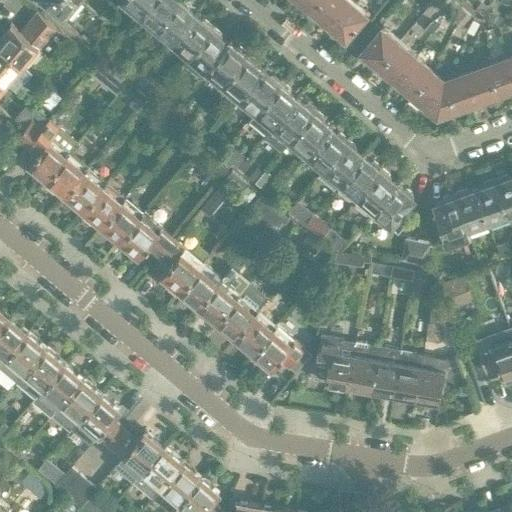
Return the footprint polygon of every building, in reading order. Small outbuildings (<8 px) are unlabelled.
[(46,0),(63,14),(75,0),(46,0)] [(124,0),(139,12),(148,0),(124,0)] [(148,0),(139,12),(156,26),(177,0),(148,0)] [(187,3),(183,0),(177,0),(156,26),(172,40),(195,12),(187,6),(187,3)] [(301,0),(311,8),(317,0),(301,0)] [(317,0),(311,8),(328,22),(329,20),(346,0),(317,0)] [(351,0),(346,0),(329,20),(328,22),(346,37),(366,12),(351,0)] [(482,0),(480,0),(475,7),(481,12),(488,5),(482,0)] [(488,5),(481,12),(488,17),(494,10),(488,5)] [(452,17),(457,21),(466,10),(461,6),(452,17)] [(57,27),(37,10),(29,20),(49,36),(57,27)] [(466,10),(457,21),(461,25),(471,14),(466,10)] [(202,18),(195,12),(172,40),(188,53),(212,24),(205,18),(202,18)] [(432,18),(425,26),(431,31),(438,23),(432,18)] [(473,32),(479,21),(473,18),(467,29),(473,32)] [(49,54),(66,34),(57,27),(49,36),(29,20),(21,29),(11,21),(0,34),(0,45),(22,63),(37,44),(49,54)] [(201,72),(205,67),(228,40),(221,34),(220,31),(212,24),(188,53),(184,58),(201,72)] [(381,25),(361,50),(378,64),(399,40),(381,25)] [(104,53),(112,44),(106,39),(105,40),(101,36),(94,45),(104,53)] [(229,38),(228,40),(205,67),(222,81),(247,51),(240,45),(237,45),(229,38)] [(399,40),(378,64),(396,79),(397,77),(416,54),(399,40)] [(112,44),(104,53),(109,58),(117,48),(112,44)] [(0,45),(0,76),(6,81),(22,63),(0,45)] [(255,57),(247,51),(222,81),(239,96),(264,67),(256,60),(255,57)] [(416,54),(397,77),(396,79),(413,93),(433,68),(416,54)] [(511,66),(508,54),(487,62),(498,92),(511,86),(511,66)] [(487,62),(466,69),(477,99),(498,92),(487,62)] [(270,73),(264,67),(239,96),(256,110),(281,79),(274,73),(270,73)] [(139,68),(132,77),(137,82),(145,72),(139,68)] [(433,68),(413,93),(437,114),(457,107),(446,76),(444,77),(433,68)] [(466,69),(446,76),(457,107),(477,99),(466,69)] [(145,72),(137,82),(143,86),(150,77),(145,72)] [(270,128),(273,124),(297,95),(289,89),(289,86),(281,79),(256,110),(253,114),(270,128)] [(153,80),(145,89),(153,95),(161,86),(153,80)] [(129,104),(135,109),(143,99),(137,94),(129,104)] [(163,104),(170,109),(178,100),(171,94),(163,104)] [(304,101),(297,95),(273,124),(290,138),(316,108),(307,101),(304,101)] [(143,99),(135,109),(141,114),(149,104),(143,99)] [(178,100),(170,109),(177,115),(185,106),(178,100)] [(189,120),(196,112),(191,108),(184,115),(189,120)] [(323,114),(316,108),(290,138),(307,153),(330,125),(331,124),(323,117),(323,114)] [(51,114),(42,125),(32,117),(16,136),(35,152),(27,162),(35,168),(33,171),(44,180),(70,149),(80,137),(51,114)] [(168,131),(174,136),(182,127),(176,122),(168,131)] [(337,131),(330,125),(307,153),(324,167),(348,138),(340,131),(337,131)] [(188,132),(182,127),(174,136),(180,141),(188,132)] [(210,142),(217,133),(212,128),(204,138),(210,142)] [(355,144),(348,138),(324,167),(341,181),(364,154),(356,147),(355,144)] [(70,149),(44,180),(55,189),(57,187),(64,193),(88,164),(70,149)] [(238,150),(230,159),(237,166),(245,157),(238,150)] [(371,159),(364,154),(341,181),(357,194),(381,166),(374,159),(371,159)] [(212,171),(220,177),(229,166),(221,159),(212,171)] [(88,164),(64,193),(72,199),(70,201),(81,210),(107,180),(88,164)] [(256,166),(249,175),(255,180),(263,171),(256,166)] [(389,172),(381,166),(357,194),(374,209),(397,181),(390,175),(389,172)] [(271,173),(265,168),(263,171),(255,180),(261,185),(271,173)] [(232,169),(228,174),(244,186),(248,182),(232,169)] [(507,172),(495,177),(508,212),(511,210),(511,173),(508,175),(507,172)] [(485,183),(476,186),(487,220),(508,212),(495,177),(484,181),(485,183)] [(234,187),(224,179),(200,206),(210,215),(234,187)] [(107,180),(81,210),(92,219),(94,217),(101,223),(125,195),(107,180)] [(397,181),(374,209),(398,229),(407,217),(401,212),(414,196),(413,194),(412,191),(407,187),(404,187),(397,181)] [(277,199),(285,189),(279,185),(272,194),(277,199)] [(128,197),(142,206),(149,195),(134,186),(128,197)] [(466,187),(454,191),(466,227),(487,220),(476,186),(467,190),(466,187)] [(466,227),(454,191),(443,195),(444,198),(434,201),(437,210),(435,211),(443,233),(442,233),(445,244),(469,235),(466,227)] [(268,221),(279,207),(261,192),(250,205),(254,208),(253,209),(268,221)] [(125,195),(101,223),(109,230),(107,232),(118,241),(143,210),(125,195)] [(299,201),(291,211),(306,223),(314,214),(299,201)] [(289,215),(285,212),(279,207),(268,221),(274,226),(284,222),(289,215)] [(173,235),(143,210),(118,241),(129,250),(130,248),(138,255),(146,245),(157,254),(173,235)] [(314,214),(306,223),(311,227),(318,218),(314,214)] [(302,242),(308,247),(316,238),(310,233),(302,242)] [(203,260),(175,237),(173,235),(157,254),(169,264),(160,273),(168,280),(167,282),(177,291),(203,260)] [(406,236),(401,257),(413,260),(417,238),(406,236)] [(418,236),(417,238),(413,260),(425,263),(430,239),(418,236)] [(316,238),(308,247),(314,252),(322,243),(316,238)] [(362,264),(365,253),(337,248),(335,259),(362,264)] [(203,260),(177,291),(188,300),(190,298),(198,304),(222,276),(203,260)] [(377,262),(376,272),(385,273),(387,263),(377,262)] [(412,282),(415,271),(407,269),(408,266),(398,264),(396,276),(405,278),(404,280),(412,282)] [(471,288),(465,273),(453,277),(462,301),(474,296),(471,288)] [(222,276),(198,304),(205,311),(204,313),(214,322),(240,291),(222,276)] [(462,301),(453,277),(441,282),(449,305),(462,301)] [(240,291),(214,322),(225,331),(227,329),(234,335),(258,307),(240,291)] [(0,324),(9,314),(0,306),(0,324)] [(258,307),(234,335),(242,342),(240,344),(251,353),(277,322),(258,307)] [(0,363),(28,329),(9,314),(0,324),(0,363)] [(277,322),(251,353),(262,362),(264,360),(272,367),(280,357),(290,365),(305,346),(277,322)] [(511,373),(511,331),(509,325),(476,337),(479,346),(477,347),(486,370),(499,366),(503,377),(511,373)] [(47,345),(28,329),(0,363),(0,365),(18,380),(25,371),(47,345)] [(348,384),(356,339),(321,333),(315,366),(327,368),(324,380),(348,384)] [(370,388),(378,343),(356,339),(348,384),(370,388)] [(392,392),(400,347),(378,343),(370,388),(392,392)] [(44,387),(66,361),(47,345),(25,371),(18,380),(36,396),(44,387)] [(415,396),(423,351),(400,347),(392,392),(415,396)] [(431,353),(423,351),(415,396),(438,400),(442,377),(454,379),(465,375),(457,351),(445,355),(443,367),(429,365),(431,353)] [(62,402),(84,376),(66,361),(44,387),(36,396),(54,411),(62,402)] [(102,391),(84,376),(62,402),(80,416),(102,391)] [(102,391),(80,416),(72,426),(90,442),(97,434),(109,444),(125,426),(113,416),(120,407),(102,391)] [(28,439),(11,426),(3,436),(20,450),(28,439)] [(134,479),(164,443),(145,427),(137,437),(125,426),(109,444),(121,454),(115,463),(134,479)] [(161,484),(183,459),(164,443),(134,479),(152,494),(161,484)] [(47,457),(39,466),(46,472),(54,463),(47,457)] [(183,459),(161,484),(152,494),(171,510),(172,508),(201,474),(183,459)] [(97,486),(72,465),(71,464),(55,483),(81,504),(97,486)] [(28,469),(20,478),(30,486),(38,477),(28,469)] [(201,474),(172,508),(176,511),(220,511),(223,508),(212,499),(220,490),(201,474)] [(56,500),(61,504),(66,499),(75,507),(78,503),(64,490),(56,500)] [(260,511),(262,503),(238,499),(236,510),(223,508),(220,511),(260,511)] [(99,501),(90,511),(91,511),(105,511),(108,509),(99,501)] [(284,511),(285,507),(262,503),(260,511),(284,511)]
